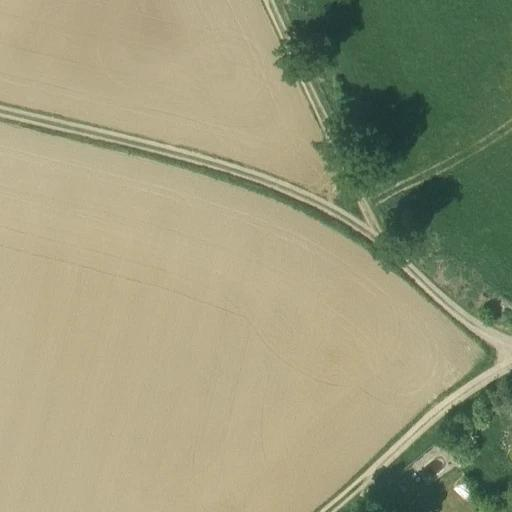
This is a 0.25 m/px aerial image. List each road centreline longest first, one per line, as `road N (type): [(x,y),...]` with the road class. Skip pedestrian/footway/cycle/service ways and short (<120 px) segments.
road 1 (track): [(511,354),(364,229),(359,194),(269,0)]
road 2 (track): [(364,229),(248,173),(102,140)]
road 3 (track): [(511,369),(488,376),(360,485),(365,511)]
